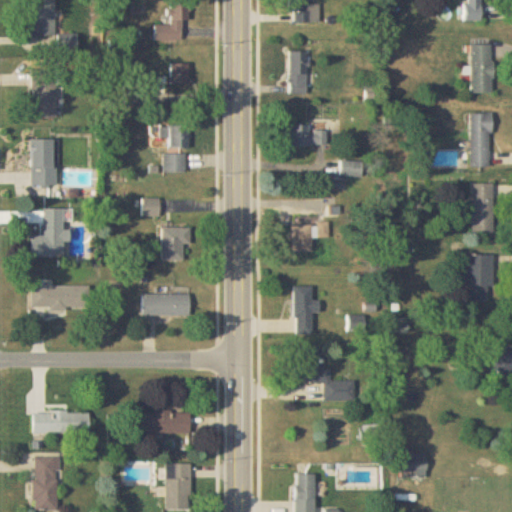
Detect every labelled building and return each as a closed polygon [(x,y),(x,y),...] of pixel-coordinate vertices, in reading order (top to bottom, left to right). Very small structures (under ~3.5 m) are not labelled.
[(54,0),(32,0),(33,37),(55,37),(54,0)] [(156,41),(183,41),(183,22),(190,22),(190,0),(179,0),(171,0),(171,26),(156,25),(156,41)] [(307,0),(290,0),(291,23),(320,23),(320,5),(308,5),(307,0)] [(480,0),(466,0),(467,20),(482,20),(480,0)] [(493,93),(493,44),(471,44),(471,93),(493,93)] [(308,94),(308,52),(290,52),(290,94),(308,94)] [(189,64),(171,64),(171,84),(189,84),(189,64)] [(32,118),(55,118),(55,70),(32,70),(32,118)] [(126,104),(143,104),(143,96),(134,96),(134,88),(126,88),(126,104)] [(470,113),(470,167),(492,167),(492,113),(470,113)] [(290,125),(290,145),(327,145),(327,130),(310,130),(310,125),(290,125)] [(169,149),(190,148),(189,126),(160,127),(160,137),(169,137),(169,149)] [(31,186),(55,186),(55,140),(31,140),(31,186)] [(186,154),(164,154),(164,173),(186,173),(186,154)] [(362,161),(340,161),(340,180),(362,180),(362,161)] [(472,210),(465,210),(465,221),(472,221),(472,232),(493,232),(493,184),(472,184),(472,210)] [(160,216),(160,199),(143,199),(143,216),(160,216)] [(64,257),(64,209),(44,209),(44,235),(31,235),(31,257),(64,257)] [(291,251),(313,251),(313,225),(291,225),(291,251)] [(189,228),(162,228),(162,260),(189,260),(189,228)] [(465,303),(492,303),(492,255),(465,255),(465,303)] [(32,286),(32,309),(91,310),(91,286),(32,286)] [(313,301),(312,286),(294,286),(295,334),(312,334),(312,313),(320,313),(320,301),(313,301)] [(190,294),(143,294),(143,316),(190,316),(190,294)] [(297,385),(324,385),(324,402),(354,401),(354,381),(331,381),(331,368),(319,368),(319,346),(297,346),(297,385)] [(89,435),(90,413),(34,412),(33,434),(89,435)] [(190,412),(135,413),(135,435),(190,434),(190,412)] [(401,451),(401,477),(427,477),(427,451),(401,451)] [(33,511),(60,511),(60,458),(33,458),(33,511)] [(166,511),(191,511),(191,464),(166,464),(166,511)] [(315,511),(316,475),(295,475),(295,511),(315,511)]
